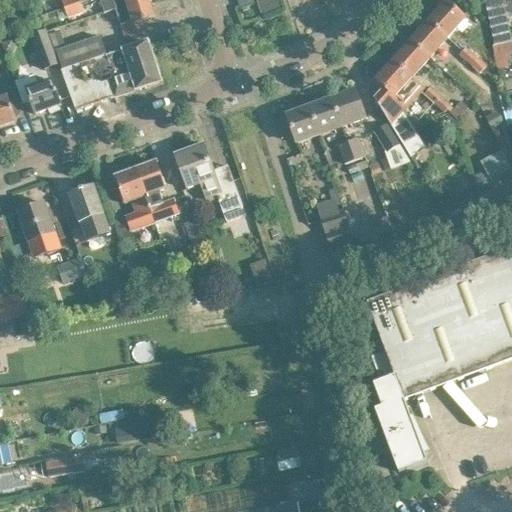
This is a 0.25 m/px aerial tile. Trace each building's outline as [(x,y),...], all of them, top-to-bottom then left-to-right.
[(63,0),(66,10),(81,5),(79,0),(63,0)] [(100,0),(105,16),(117,12),(149,1),(148,0),(100,0)] [(263,14),(282,11),(280,0),(261,0),(263,14)] [(493,46),(495,57),(497,70),(509,67),(506,56),(511,54),(511,42),(502,0),(497,0),(484,3),(494,46),(493,46)] [(149,1),(117,12),(126,38),(145,32),(142,23),(155,19),(149,1)] [(448,39),(466,19),(447,1),(429,22),(448,39)] [(81,5),(66,10),(69,19),(84,15),(81,5)] [(429,22),(411,42),(430,59),(448,39),(429,22)] [(29,37),(42,72),(59,65),(46,30),(29,37)] [(50,35),(63,72),(107,57),(100,36),(66,48),(60,32),(50,35)] [(411,42),(393,61),(413,78),(430,59),(411,42)] [(107,57),(63,72),(76,111),(115,97),(116,98),(136,91),(137,92),(162,83),(148,43),(107,57)] [(459,56),(469,65),(476,57),(466,48),(459,56)] [(476,57),(469,65),(480,75),(487,66),(476,57)] [(413,78),(393,61),(375,82),(384,90),(375,100),(404,146),(418,137),(403,114),(425,89),(413,78)] [(50,114),(61,110),(59,107),(62,106),(53,81),(38,86),(35,76),(15,83),(23,105),(31,103),(35,115),(48,111),(50,114)] [(425,95),(435,104),(440,98),(430,89),(425,95)] [(355,91),(333,100),(343,130),(366,121),(355,91)] [(8,98),(0,100),(0,127),(16,122),(8,98)] [(440,98),(435,104),(445,113),(451,107),(440,98)] [(333,100),(309,108),(321,138),(343,130),(333,100)] [(460,102),(450,115),(459,121),(469,108),(460,102)] [(321,138),(309,108),(287,116),(288,120),(283,121),(286,130),(291,128),(298,146),(321,138)] [(499,127),(493,115),(484,119),(490,132),(499,127)] [(384,153),(391,171),(411,163),(387,124),(374,133),(386,152),(384,153)] [(359,138),(348,142),(355,162),(367,158),(359,138)] [(355,162),(348,142),(337,147),(344,166),(355,162)] [(218,199),(227,223),(246,217),(234,182),(219,187),(204,146),(176,156),(188,190),(202,185),(208,202),(218,199)] [(511,170),(501,153),(481,165),(493,185),(511,174),(511,170)] [(157,163),(137,171),(155,225),(157,231),(174,225),(171,219),(180,216),(174,201),(163,205),(159,193),(167,191),(157,163)] [(378,163),(370,167),(373,175),(382,172),(378,163)] [(155,225),(137,171),(116,178),(126,206),(133,203),(137,215),(115,223),(123,249),(124,249),(128,260),(139,256),(135,245),(136,244),(132,233),(155,225)] [(483,176),(476,178),(479,189),(490,185),(487,177),(484,178),(483,176)] [(94,186),(69,195),(76,214),(80,225),(85,240),(98,235),(110,231),(101,205),(94,186)] [(334,199),(335,203),(336,207),(342,205),(337,190),(329,192),(331,199),(334,199)] [(18,213),(25,232),(29,244),(30,243),(36,259),(61,250),(44,204),(18,213)] [(343,212),(338,213),(320,219),(325,235),(326,235),(348,228),(343,212)] [(196,219),(195,219),(184,224),(192,246),(204,241),(196,219)] [(389,226),(380,229),(359,237),(365,252),(395,240),(389,226)] [(348,228),(326,235),(327,238),(330,250),(354,243),(349,230),(348,228)] [(13,248),(18,267),(31,263),(25,245),(13,248)] [(401,402),(511,361),(511,255),(510,250),(367,303),(386,353),(372,358),(381,382),(374,384),(383,407),(376,410),(399,471),(398,472),(399,473),(428,462),(427,461),(424,462),(421,454),(430,451),(430,450),(429,450),(412,415),(407,417),(401,402)] [(57,268),(63,284),(86,275),(80,259),(57,268)] [(103,284),(95,286),(101,308),(135,299),(131,284),(105,291),(103,284)] [(9,296),(0,298),(0,324),(15,320),(31,315),(24,292),(9,296)] [(278,367),(222,374),(225,399),(280,392),(278,367)] [(281,471),(302,467),(298,446),(276,451),(281,471)] [(50,466),(52,479),(87,473),(84,460),(50,466)] [(97,483),(87,485),(88,495),(99,494),(97,483)]
